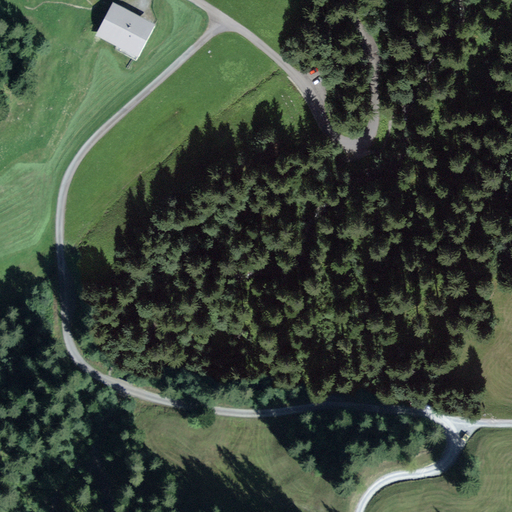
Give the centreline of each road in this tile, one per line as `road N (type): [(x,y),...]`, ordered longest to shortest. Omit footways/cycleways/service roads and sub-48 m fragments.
road 1 (track): [(359,511),(388,478),(448,461),(458,448),(455,423),(371,407),(229,412),(108,382)]
road 2 (track): [(108,382),(71,350),(65,328),(65,183),(85,148),(224,19)]
road 3 (residential): [(345,0),(375,76),(367,140),(357,145),(331,132),(312,95),(258,42),(192,0)]
